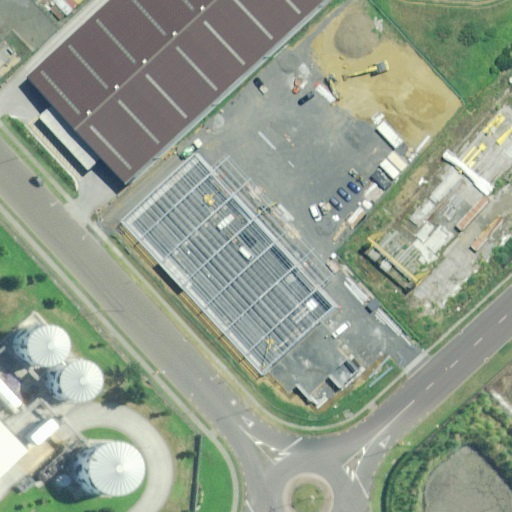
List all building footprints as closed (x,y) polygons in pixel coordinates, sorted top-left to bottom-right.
[(333,0),(114,0),(33,76),(57,102),(107,156),(133,184),(333,0)] [(107,156),(57,102),(42,116),(92,170),(107,156)] [(511,168),(479,138),(457,161),(491,193),(511,171),(511,168)] [(442,228),(431,218),(420,229),(431,240),(442,228)] [(423,243),(400,220),(386,234),(415,263),(422,256),(416,250),(423,243)] [(7,345),(6,349),(6,353),(7,356),(8,360),(10,363),(13,366),(16,369),(19,371),(23,372),(27,373),(31,373),(34,372),(38,371),(41,369),(44,366),(47,363),(49,360),(50,356),(51,353),(51,349),(50,345),(49,341),(47,338),(44,335),(41,332),(38,330),(34,329),(30,328),(27,328),(23,329),(19,330),(16,332),(13,335),(10,338),(8,341),(7,345)] [(39,380),(38,384),(38,388),(39,391),(40,395),(42,398),(44,401),(47,404),(51,406),(54,407),(58,408),(62,408),(66,407),(69,406),(73,404),(76,401),(78,398),(80,395),(82,391),(82,388),(82,384),(82,380),(80,376),(78,373),(76,370),(73,367),(69,365),(66,364),(62,363),(58,363),(54,364),(51,366),(47,367),(44,370),(42,373),(40,376),(39,380)] [(67,467),(66,472),(66,476),(67,481),(69,486),(72,490),(75,494),(79,497),(83,499),(88,500),(93,501),(97,501),(102,500),(107,498),(111,495),(115,492),(118,488),(120,484),(121,479),(122,474),(122,470),(121,465),(119,460),(116,456),(113,453),(109,450),(105,447),(100,446),(96,445),(91,445),(86,446),(81,448),(77,451),(74,454),(71,458),(68,462),(67,467)]
